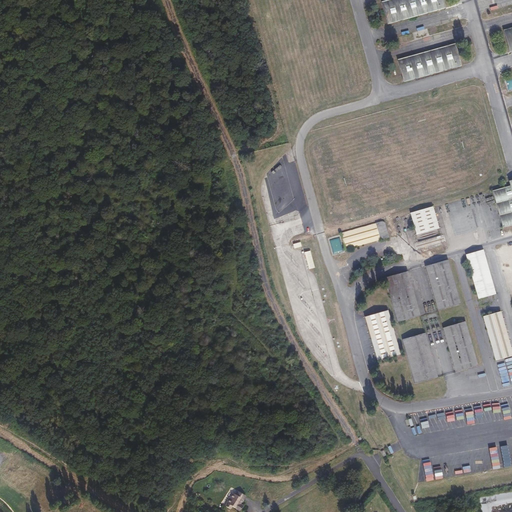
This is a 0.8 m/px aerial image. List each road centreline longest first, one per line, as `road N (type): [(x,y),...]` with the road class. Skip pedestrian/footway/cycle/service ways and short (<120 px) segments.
road 1 (unclassified): [(368,463),(271,299),(238,161),(166,0)]
road 2 (track): [(165,511),(198,470),(224,461),(278,473),(355,442)]
road 3 (track): [(0,424),(133,511)]
road 4 (unclassified): [(414,262),(457,400)]
